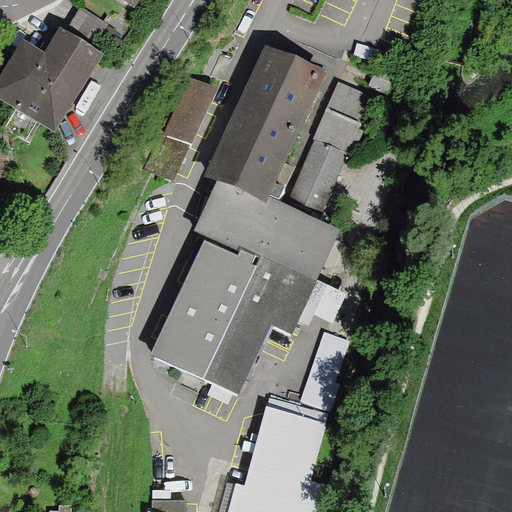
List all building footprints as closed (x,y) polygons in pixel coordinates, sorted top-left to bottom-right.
[(111,29),(78,9),(67,28),(100,47),(111,29)] [(98,52),(58,29),(45,53),(22,40),(0,78),(0,98),(54,129),(98,52)] [(342,83),(286,210),(271,204),(328,79),(270,52),(218,165),(212,180),(221,184),(210,204),(194,237),(206,242),(152,359),(242,402),(274,334),(294,343),(339,239),(315,224),(347,156),(354,159),(380,99),(342,83)] [(395,76),(377,68),(370,84),(388,92),(395,76)] [(213,88),(189,78),(164,136),(188,146),(213,88)] [(170,180),(184,151),(167,143),(153,173),(170,180)] [(348,342),(324,334),(302,402),(330,411),(338,386),(334,384),(348,342)] [(315,511),(323,488),(311,485),(330,416),(271,400),(246,490),(236,488),(229,511),(315,511)]
